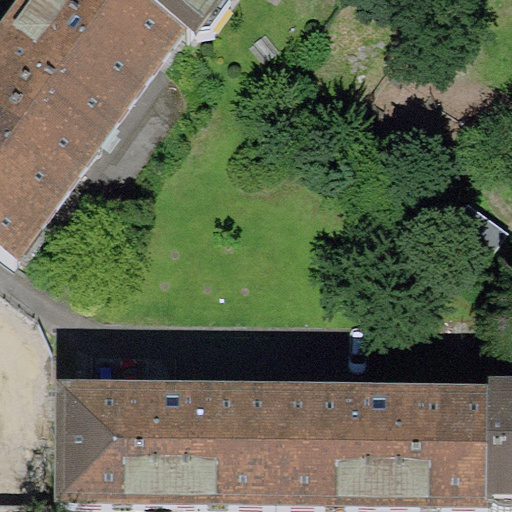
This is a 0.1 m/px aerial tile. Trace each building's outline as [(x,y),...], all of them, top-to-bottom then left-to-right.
[(0,81),(99,153),(182,38),(129,0),(36,0),(26,13),(0,49),(0,81)] [(221,0),(129,0),(182,38),(190,43),(221,0)] [(0,260),(14,270),(99,153),(0,81),(0,260)] [(511,511),(511,394),(491,394),(490,409),(489,511),(511,511)] [(133,510),(277,511),(278,406),(63,404),(61,510),(133,510)] [(489,511),(490,409),(278,406),(277,511),(297,511),(489,511)]
